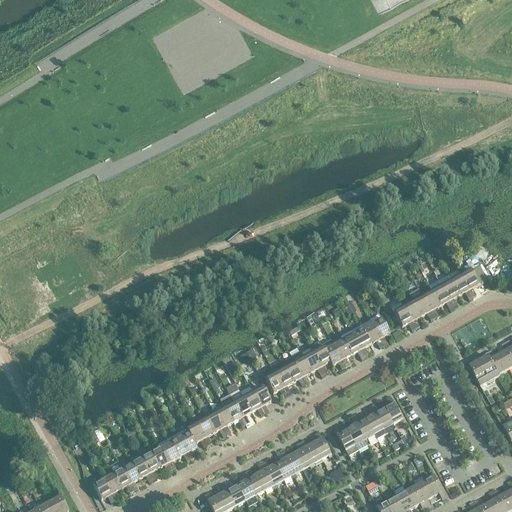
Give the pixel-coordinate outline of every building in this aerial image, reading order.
[(372,0),(370,1),(378,15),(404,0),(372,0)] [(483,264),(472,270),(479,285),(491,280),(483,264)] [(478,287),(470,272),(460,277),(472,299),(476,297),(472,290),(478,287)] [(472,299),(460,277),(450,282),(459,298),(464,295),(469,303),(473,301),(472,299)] [(459,298),(450,282),(441,288),(454,311),(458,309),(453,301),(459,298)] [(454,311),(441,288),(432,293),(440,308),(446,305),(450,314),(454,311)] [(440,308),(432,293),(422,298),(434,320),(438,318),(435,311),(440,308)] [(434,320),(422,298),(413,303),(421,319),(427,315),(431,322),(434,320)] [(421,319),(413,303),(403,309),(416,331),(419,328),(416,322),(421,319)] [(416,331),(403,309),(393,314),(402,329),(408,326),(412,333),(416,331)] [(390,336),(388,334),(381,321),(371,326),(383,348),(387,346),(384,339),(390,336)] [(383,348),(371,326),(362,331),(370,347),(376,344),(380,351),(383,348)] [(370,347),(362,331),(352,337),(365,361),(369,358),(365,350),(370,347)] [(365,361),(352,337),(343,342),(351,357),(357,354),(362,363),(365,361)] [(351,357),(343,342),(333,347),(345,369),(349,367),(346,360),(351,357)] [(511,355),(506,345),(502,347),(506,354),(500,357),(509,372),(511,370),(511,355)] [(333,347),(324,352),(330,364),(330,365),(332,368),(338,365),(341,372),(345,369),(333,347)] [(245,364),(257,356),(252,349),(241,357),(245,364)] [(330,364),(324,352),(322,349),(312,354),(325,376),(328,374),(325,367),(330,365),(330,364)] [(509,372),(500,357),(495,360),(491,353),(487,355),(488,358),(489,358),(499,377),(500,377),(509,372)] [(325,376),(312,354),(303,359),(311,375),(317,372),(321,379),(325,376)] [(489,358),(488,358),(469,369),(471,372),(468,374),(471,380),(475,378),(480,389),(500,378),(500,377),(499,377),(489,358)] [(311,375),(303,359),(293,365),(306,387),(309,385),(306,378),(311,375)] [(306,387),(293,365),(284,370),(292,385),(298,382),(302,389),(306,387)] [(292,385),(284,370),(274,375),(287,397),(291,395),(287,388),(292,385)] [(287,397),(274,375),(265,381),(273,396),(279,393),(283,399),(287,397)] [(271,404),(262,389),(252,394),(265,416),(269,414),(265,407),(271,404)] [(491,398),(487,390),(483,392),(487,400),(491,398)] [(265,416),(252,394),(243,399),(251,415),(257,412),(261,418),(265,416)] [(403,421),(391,399),(390,397),(386,400),(391,408),(385,411),(393,427),(400,423),(402,425),(404,424),(403,421)] [(251,415),(243,399),(233,405),(246,427),(250,425),(246,418),(251,415)] [(510,417),(511,415),(511,400),(503,405),(510,417)] [(246,427),(233,405),(224,410),(232,425),(238,422),(242,429),(246,427)] [(393,427),(385,411),(379,414),(376,407),(372,410),(385,434),(388,433),(387,430),(393,427)] [(232,425),(224,410),(215,415),(227,437),(231,435),(227,428),(232,425)] [(385,434),(372,410),(368,412),(372,419),(366,422),(375,437),(381,433),(383,435),(385,434)] [(227,437),(215,415),(205,420),(213,436),(219,432),(223,439),(227,437)] [(375,437),(366,422),(361,425),(357,418),(353,420),(366,444),(369,443),(368,441),(375,437)] [(213,436),(205,420),(195,426),(208,448),(212,446),(208,439),(213,436)] [(369,450),(366,444),(353,420),(349,422),(353,429),(347,432),(360,455),(369,450)] [(511,422),(509,424),(510,426),(503,430),(511,446),(511,422)] [(208,448),(195,426),(185,431),(187,435),(188,434),(194,446),(195,446),(200,443),(204,450),(208,448)] [(360,455),(347,432),(342,435),(338,428),(334,430),(333,431),(346,453),(350,460),(360,455)] [(197,449),(195,446),(194,446),(188,434),(187,435),(178,440),(191,462),(195,460),(191,453),(197,449)] [(332,456),(320,435),(319,434),(315,436),(319,443),(313,446),(322,462),(328,458),(330,460),(332,459),(331,456),(332,456)] [(191,462),(178,440),(169,445),(177,460),(183,457),(187,464),(191,462)] [(322,462),(313,446),(308,449),(304,442),(300,445),(313,469),(316,468),(315,465),(322,462)] [(177,460),(169,445),(160,450),(172,472),(176,470),(172,463),(177,460)] [(313,469),(300,445),(296,447),(300,454),(294,457),(303,472),(309,468),(311,470),(313,469)] [(172,472),(160,450),(150,455),(158,471),(164,467),(168,474),(172,472)] [(303,472),(294,457),(289,460),(285,453),(281,455),(294,479),(297,478),(296,476),(303,472)] [(158,471),(150,455),(140,461),(153,483),(157,481),(153,474),(158,471)] [(294,479),(281,455),(277,457),(281,464),(275,467),(284,482),(291,478),(292,481),(294,479)] [(153,483),(140,461),(131,466),(139,481),(145,478),(149,485),(153,483)] [(284,482),(275,467),(269,470),(266,463),(262,465),(275,490),(278,488),(277,486),(284,482)] [(275,490),(262,465),(258,467),(262,474),(256,477),(264,493),(271,489),(273,491),(275,490)] [(139,481),(131,466),(122,471),(134,493),(138,491),(134,484),(139,481)] [(335,484),(345,478),(340,470),(330,476),(335,484)] [(134,493),(122,471),(112,476),(120,492),(126,488),(130,496),(134,493)] [(264,493),(256,477),(250,480),(247,473),(243,476),(256,500),(259,499),(258,496),(264,493)] [(120,492),(112,476),(103,481),(115,504),(119,502),(115,495),(120,492)] [(258,503),(256,500),(243,476),(239,478),(243,485),(237,488),(245,503),(248,508),(258,503)] [(447,501),(435,479),(435,478),(433,476),(431,478),(432,480),(425,484),(434,499),(439,496),(443,503),(447,501)] [(115,504),(103,481),(93,487),(101,502),(107,499),(111,506),(115,504)] [(245,503),(237,488),(231,491),(228,484),(224,486),(237,510),(240,509),(239,507),(245,503)] [(434,499),(425,484),(418,488),(417,485),(414,487),(428,511),(432,509),(428,502),(434,499)] [(237,510),(224,486),(220,488),(224,495),(218,498),(225,511),(228,511),(233,510),(235,511),(237,510)] [(426,511),(428,511),(414,487),(412,488),(413,490),(406,494),(415,509),(420,506),(423,511),(426,511)] [(410,511),(415,509),(406,494),(403,489),(394,494),(395,497),(403,511),(410,511)] [(511,511),(511,506),(506,496),(501,499),(497,492),(493,494),(502,511),(511,511)] [(225,511),(218,498),(212,501),(209,494),(205,496),(204,496),(212,511),(225,511)] [(502,511),(493,494),(489,497),(493,503),(487,507),(490,511),(502,511)] [(403,511),(395,497),(393,499),(394,501),(387,505),(391,511),(403,511)] [(67,511),(60,498),(50,504),(54,511),(67,511)] [(490,511),(487,507),(482,510),(478,503),(474,505),(478,511),(490,511)]
